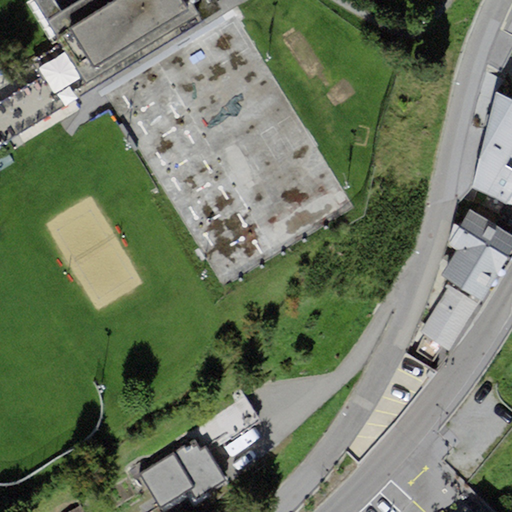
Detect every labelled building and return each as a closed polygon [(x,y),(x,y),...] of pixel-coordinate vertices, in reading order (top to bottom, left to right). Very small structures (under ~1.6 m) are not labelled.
[(33,0),(45,19),(61,8),(55,0),(33,0)] [(221,7),(217,0),(73,0),(61,8),(45,19),(86,88),(221,7)] [(511,100),(495,92),(471,185),(511,202),(511,100)] [(511,243),(511,235),(466,209),(450,234),(446,242),(455,247),(438,274),(447,280),(444,285),(447,287),(419,331),(407,351),(398,367),(343,451),(357,461),(436,370),(428,365),(441,346),(448,350),(479,301),(511,243)] [(193,439),(139,472),(159,506),(187,489),(193,499),(225,480),(206,448),(200,451),(197,446),(193,439)]
